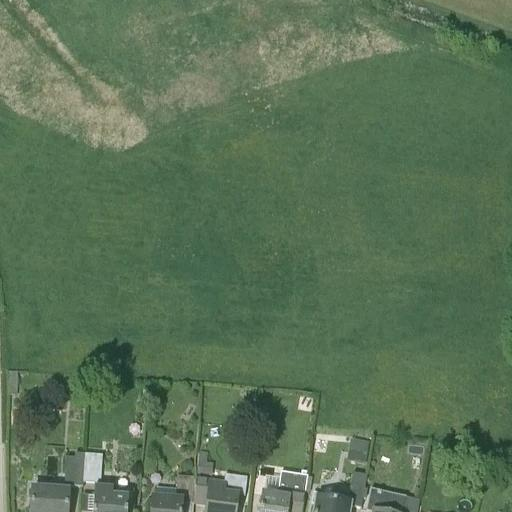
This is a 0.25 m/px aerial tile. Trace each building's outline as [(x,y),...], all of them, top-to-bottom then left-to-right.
[(76,395),(84,395),(85,382),(76,381),(76,395)] [(268,428),(265,428),(266,413),(259,413),(258,427),(256,449),(266,451),(268,428)] [(346,463),(365,466),(369,445),(350,442),(346,463)] [(196,478),(211,479),(213,466),(206,465),(207,454),(199,453),(196,478)] [(131,511),(133,492),(113,491),(100,491),(102,458),(84,457),(84,462),(83,485),(94,485),(92,511),(131,511)] [(305,499),(307,479),(309,460),(302,459),(300,478),(280,475),(278,495),(262,494),(259,511),(300,511),(303,498),(305,499)] [(83,485),(84,462),(66,461),(64,489),(82,490),(83,485)] [(348,511),(349,511),(356,511),(361,511),(367,479),(352,476),(349,499),(336,497),(334,503),(319,500),(316,511),(348,511)] [(235,511),(236,507),(237,499),(244,499),(247,480),(224,477),(223,494),(207,493),(206,504),(205,511),(235,511)] [(66,511),(68,494),(51,493),(31,492),(30,511),(66,511)] [(417,511),(420,503),(394,498),(390,511),(417,511)] [(180,511),(180,503),(151,502),(150,511),(180,511)]
